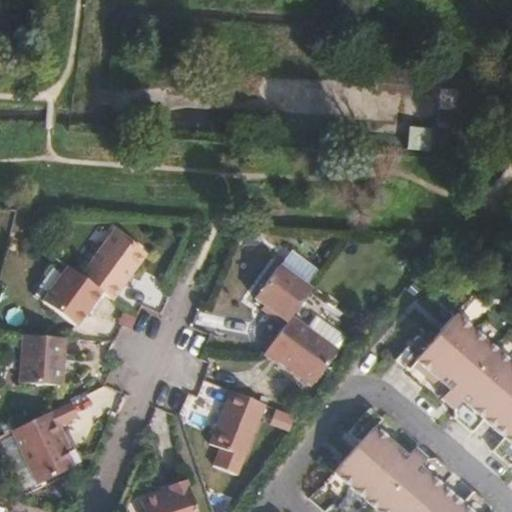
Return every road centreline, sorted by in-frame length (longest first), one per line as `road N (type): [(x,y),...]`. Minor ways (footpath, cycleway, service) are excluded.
road 1 (residential): [(511,506),(382,393),(349,396),(277,491)]
road 2 (residential): [(161,355),(91,511)]
